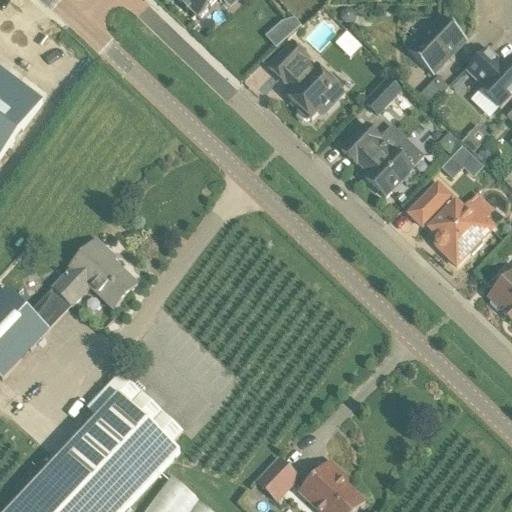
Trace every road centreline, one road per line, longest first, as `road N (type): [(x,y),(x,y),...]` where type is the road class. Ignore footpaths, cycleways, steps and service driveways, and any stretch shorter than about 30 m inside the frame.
road 1 (tertiary): [(511,439),(83,20)]
road 2 (residential): [(511,365),(131,0)]
